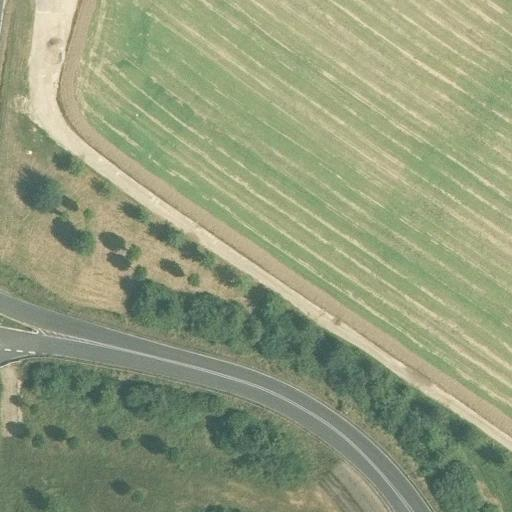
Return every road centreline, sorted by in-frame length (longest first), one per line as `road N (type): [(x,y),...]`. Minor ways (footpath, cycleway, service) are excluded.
road 1 (track): [(49,0),(39,94),(63,136),(511,452)]
road 2 (trunk): [(429,511),(372,445),(302,395),(0,302)]
road 3 (trunk): [(33,344),(278,409),(365,466),(401,511)]
